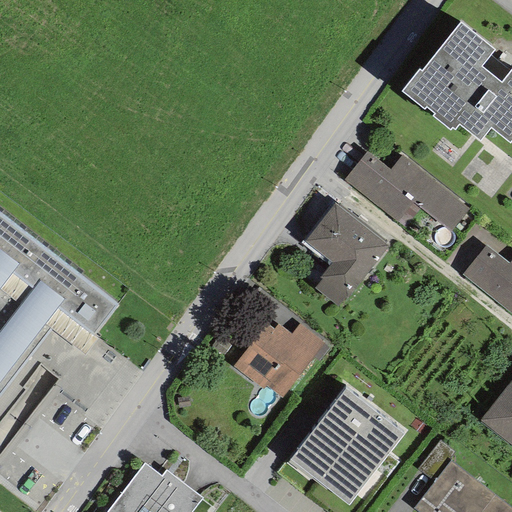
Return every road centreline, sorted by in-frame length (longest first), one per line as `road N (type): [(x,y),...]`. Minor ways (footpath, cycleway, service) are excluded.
road 1 (residential): [(310,174),(140,413)]
road 2 (residential): [(511,329),(310,174)]
road 3 (residential): [(435,0),(310,174)]
road 4 (residential): [(267,511),(140,413)]
road 5 (residential): [(140,413),(69,511)]
